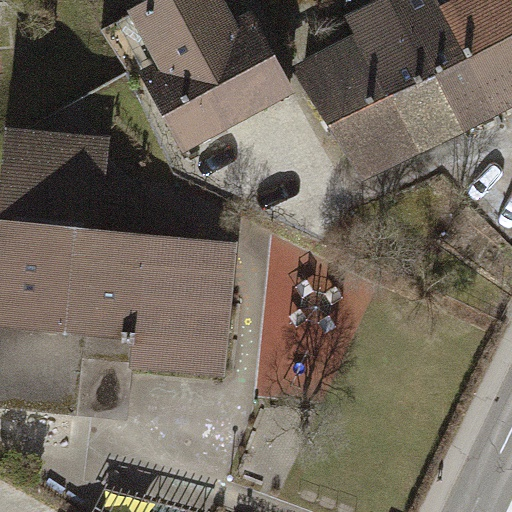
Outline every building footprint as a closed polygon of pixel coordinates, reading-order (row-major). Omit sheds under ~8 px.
[(171,164),(284,98),(242,26),(227,34),(206,0),(166,0),(117,29),(147,81),(129,92),(171,164)] [(445,11),(439,0),(395,0),(394,1),(462,129),(498,111),(445,11)] [(466,0),(445,11),(498,111),(511,103),(511,1),(511,0),(466,0)] [(351,22),(360,40),(419,151),(462,129),(394,1),(351,22)] [(360,40),(305,69),(363,180),(419,151),(360,40)] [(102,144),(12,135),(0,260),(0,407),(76,414),(81,357),(219,370),(227,269),(209,268),(210,254),(165,250),(166,242),(93,235),(102,144)]
